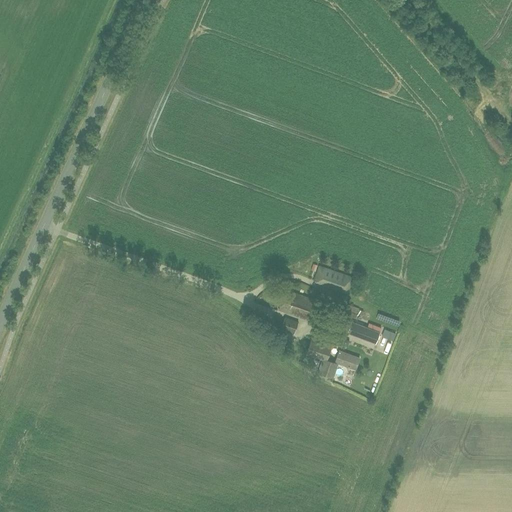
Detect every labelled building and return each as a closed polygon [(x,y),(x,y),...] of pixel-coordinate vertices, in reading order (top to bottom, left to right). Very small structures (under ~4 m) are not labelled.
[(348,293),(353,278),(319,266),(314,281),(348,293)] [(310,321),(317,301),(285,290),(278,310),(310,321)] [(359,311),(359,308),(339,302),(335,311),(356,319),(356,318),(361,319),(363,312),(359,311)] [(294,334),(298,322),(285,317),(281,330),(294,334)] [(378,333),(369,330),(351,323),(347,334),(358,337),(374,344),(378,333)] [(390,332),(388,338),(393,340),(396,334),(390,332)] [(341,368),(342,364),(337,362),(336,363),(326,360),(331,347),(311,340),(307,354),(322,359),(317,372),(332,377),(336,366),(341,368)] [(337,362),(342,364),(355,369),(358,359),(341,353),(337,362)]
